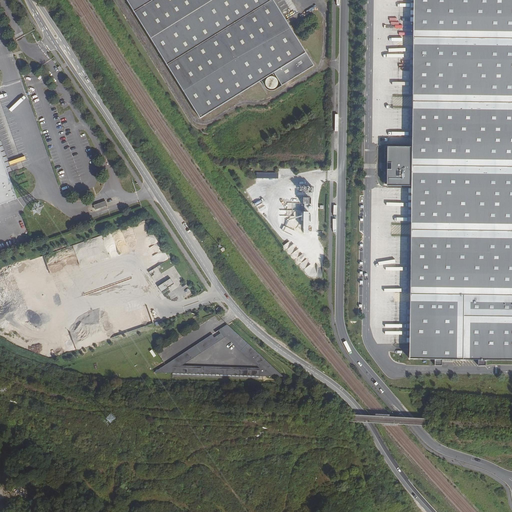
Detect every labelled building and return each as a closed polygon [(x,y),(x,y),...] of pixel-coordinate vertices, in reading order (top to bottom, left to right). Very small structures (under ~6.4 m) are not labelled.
[(275,90),(314,66),(273,0),(126,0),(200,118),(261,81),(265,88),(267,89),(268,90),(271,91),(272,91),(274,90),(275,90)] [(486,360),(511,360),(511,0),(414,0),(414,8),(414,17),(414,26),(414,35),(413,44),(413,53),(413,62),(413,71),(413,80),(413,89),(413,98),(412,107),(412,116),(412,125),(412,134),(412,147),(387,146),(387,148),(384,148),(384,184),(387,184),(387,185),(412,186),(411,192),(411,200),(411,208),(411,216),(411,224),(411,233),(411,241),(411,249),(410,257),(410,265),(410,273),(410,282),(410,290),(410,298),(410,306),(410,314),(409,322),(409,331),(409,339),(409,347),(409,359),(435,359),(435,366),(442,366),(442,359),(478,360),(478,365),(485,365),(486,360)] [(0,204),(17,199),(0,149),(0,204)] [(308,208),(309,192),(313,192),(313,189),(314,189),(314,183),(311,183),(311,182),(303,182),(303,183),(299,183),(299,188),(297,188),(297,192),(305,192),(304,208),(304,227),(309,227),(309,208),(308,208)] [(94,205),(95,209),(107,205),(106,201),(94,205)] [(302,252),(290,240),(285,244),(293,254),(292,255),(296,258),(302,252)] [(160,286),(163,292),(175,284),(172,278),(160,286)] [(153,373),(283,377),(227,324),(153,373)]
